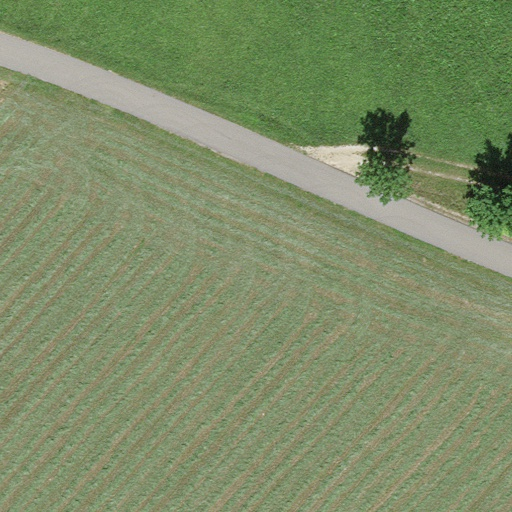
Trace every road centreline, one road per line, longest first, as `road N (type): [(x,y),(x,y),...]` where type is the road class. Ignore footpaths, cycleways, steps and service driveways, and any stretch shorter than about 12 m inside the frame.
road 1 (unclassified): [(511,260),(50,62),(0,49)]
road 2 (track): [(303,173),(342,157),(380,159),(511,187)]
